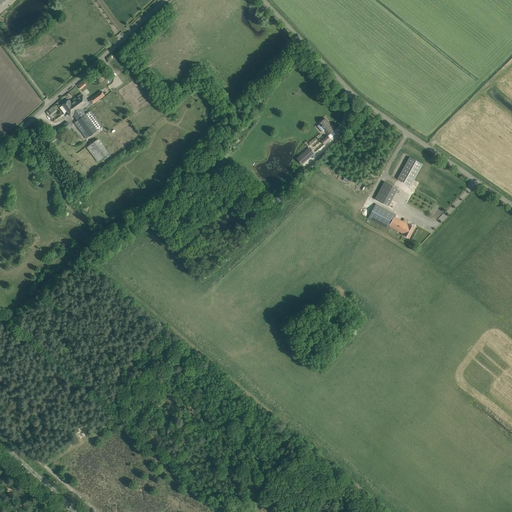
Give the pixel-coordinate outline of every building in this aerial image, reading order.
[(78,86),(81,89),(86,84),(83,81),(78,86)] [(93,103),(104,95),(101,91),(90,99),(91,100),(93,103)] [(82,94),(75,98),(82,108),(86,106),(88,108),(93,103),(91,100),(88,102),(82,94)] [(82,108),(75,98),(70,102),(69,100),(63,104),(63,105),(60,107),(64,113),(67,111),(71,116),(74,114),(78,120),(74,122),(86,139),(102,127),(90,111),(85,114),(81,109),(82,108)] [(54,107),(47,110),(49,115),(56,111),(54,107)] [(325,118),(321,122),(319,123),(329,135),(335,130),(325,118)] [(74,124),(70,119),(58,129),(61,134),(74,124)] [(325,145),(331,139),(327,135),(321,140),(325,145)] [(108,153),(98,139),(87,147),(98,161),(108,153)] [(310,147),(296,158),(302,164),(315,153),(310,147)] [(411,186),(423,164),(409,157),(397,179),(411,186)] [(384,181),(375,199),(388,206),(398,188),(384,181)] [(418,209),(430,188),(419,182),(407,203),(418,209)] [(431,206),(425,203),(421,211),(426,214),(431,206)] [(408,220),(404,218),(403,221),(394,217),(396,214),(376,204),(368,218),(388,228),(389,226),(403,234),(403,235),(409,238),(415,227),(409,224),(407,223),(408,220)]
